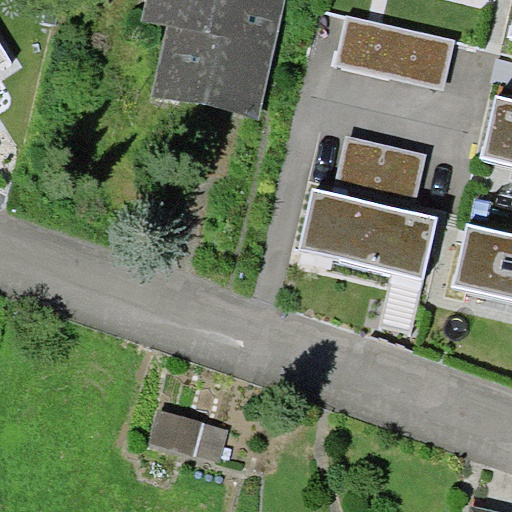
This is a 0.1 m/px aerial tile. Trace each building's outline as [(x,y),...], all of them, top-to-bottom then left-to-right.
[(149,93),(258,118),(284,0),(144,0),(140,19),(164,24),(149,93)] [(342,22),(328,83),(455,112),(469,51),(342,22)] [(0,69),(10,63),(0,46),(0,69)] [(511,99),(506,98),(492,159),(511,163),(511,99)] [(328,184),(314,245),(441,274),(455,213),(328,184)] [(511,233),(487,228),(473,289),(511,297),(511,233)] [(162,410),(152,443),(210,461),(220,428),(162,410)]
